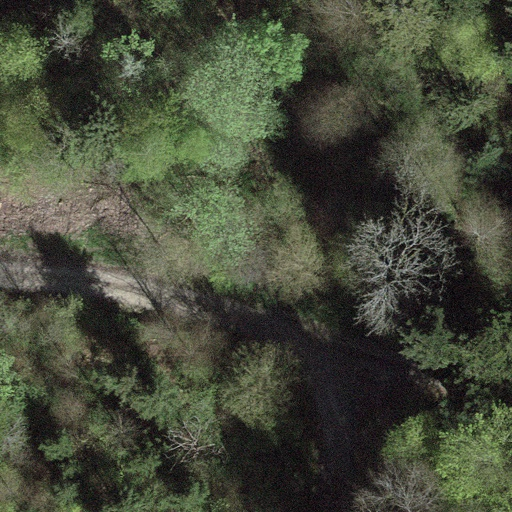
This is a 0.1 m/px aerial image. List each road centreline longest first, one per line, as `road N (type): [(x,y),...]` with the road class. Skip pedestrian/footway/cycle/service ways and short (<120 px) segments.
road 1 (track): [(0,277),(141,295),(511,390)]
road 2 (track): [(339,351),(326,511)]
